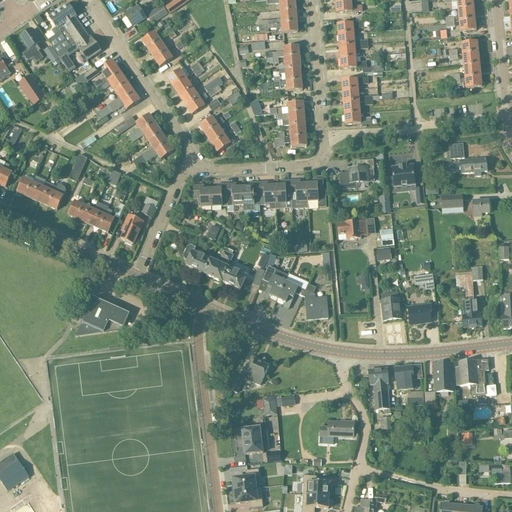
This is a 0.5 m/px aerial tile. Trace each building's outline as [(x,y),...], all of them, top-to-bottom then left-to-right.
[(282,0),(267,1),(267,2),(267,5),(280,4),(280,5),(281,12),(296,11),(295,0),(282,0)] [(457,0),(458,4),(458,10),(474,8),(473,0),(457,0)] [(174,1),(165,7),(170,14),(179,8),(174,1)] [(351,1),(336,2),(337,13),(348,12),(348,14),(363,12),(362,6),(352,7),(351,1)] [(146,4),(139,8),(138,7),(125,16),(133,28),(146,19),(143,14),(150,10),(146,4)] [(49,18),(56,28),(52,31),(56,36),(66,29),(70,26),(70,27),(72,25),(70,22),(76,18),(77,17),(69,5),(61,10),(60,8),(55,11),(57,13),(49,18)] [(149,16),(154,24),(154,25),(169,15),(163,6),(149,16)] [(459,16),(459,21),(475,19),(474,8),(458,10),(459,16)] [(281,20),(268,21),(269,24),(269,25),(297,23),(297,22),(296,11),(281,12),(281,20)] [(66,29),(56,36),(49,41),(60,57),(59,58),(70,73),(87,62),(101,52),(93,40),(91,41),(88,36),(76,18),(70,22),(72,25),(70,27),(70,26),(66,29)] [(476,31),(475,19),(459,21),(460,32),(476,31)] [(338,25),(338,36),(354,35),(353,30),(364,28),(364,22),(353,23),(353,24),(338,25)] [(297,23),(269,25),(269,29),(282,29),(282,34),(298,33),(297,23)] [(43,59),(39,52),(44,48),(40,43),(41,43),(32,30),(21,38),(29,50),(22,54),(28,62),(33,58),(37,63),(43,59)] [(142,41),(148,50),(164,39),(161,35),(158,37),(155,32),(142,41)] [(354,35),(338,36),(339,47),(355,46),(354,35)] [(161,42),(148,50),(154,59),(167,51),(165,48),(161,42)] [(180,42),(175,46),(179,51),(183,47),(180,42)] [(462,45),(463,56),(479,54),(478,43),(462,45)] [(355,46),(339,47),(340,58),(356,57),(355,46)] [(51,47),(44,52),(53,64),(60,59),(51,47)] [(300,58),(299,47),(284,48),(284,53),(272,53),(273,59),(278,59),(285,58),(285,59),(300,58)] [(248,48),(239,50),(241,57),(249,55),(248,48)] [(167,51),(154,59),(160,68),(173,60),(167,51)] [(479,54),(463,56),(464,67),(480,65),(479,54)] [(356,57),(340,58),(341,70),(352,69),(352,70),(367,69),(367,62),(356,63),(356,57)] [(279,66),(279,70),(286,70),(301,69),(300,58),(285,59),(285,66),(279,66)] [(0,79),(1,82),(11,75),(7,69),(1,59),(0,59),(0,79)] [(94,85),(97,90),(121,73),(115,65),(113,61),(104,66),(107,71),(103,74),(106,78),(101,82),(100,80),(94,85)] [(480,65),(464,67),(465,78),(481,76),(480,65)] [(99,75),(94,68),(83,76),(87,82),(99,75)] [(174,88),(186,79),(190,77),(185,69),(181,71),(180,70),(167,78),(174,88)] [(286,70),(279,70),(279,75),(286,74),(286,81),(302,80),(301,69),(286,70)] [(121,73),(97,90),(100,93),(111,86),(115,91),(127,83),(121,73)] [(83,76),(78,79),(83,86),(88,83),(87,82),(83,76)] [(482,87),(481,76),(465,78),(465,79),(460,80),(461,85),(466,84),(466,89),(482,87)] [(45,99),(30,77),(19,84),(34,106),(45,99)] [(220,78),(204,89),(208,94),(213,90),(223,84),(220,78)] [(342,81),(343,93),(359,91),(358,85),(369,85),(368,78),(357,79),(357,80),(342,81)] [(186,79),(174,88),(180,97),(193,89),(186,79)] [(302,80),(286,81),(286,82),(281,82),(280,81),(274,82),(275,89),(281,88),(281,87),(287,87),(287,92),(302,91),(302,80)] [(115,91),(120,99),(108,106),(110,108),(111,109),(117,105),(122,102),(134,93),(127,83),(115,91)] [(193,89),(180,97),(186,107),(199,98),(193,89)] [(213,90),(208,94),(211,99),(216,95),(213,90)] [(0,96),(0,97),(6,106),(14,101),(7,91),(0,96)] [(359,91),(343,93),(344,104),(360,103),(359,91)] [(122,102),(117,105),(120,109),(124,105),(128,110),(140,102),(134,93),(122,102)] [(238,93),(228,100),(232,107),(243,99),(238,93)] [(199,98),(186,107),(187,107),(193,116),(205,107),(202,103),(208,98),(206,95),(205,94),(199,98)] [(216,99),(207,106),(211,112),(220,105),(216,99)] [(276,109),(277,116),(304,114),(304,103),(288,104),(289,108),(276,109)] [(360,103),(344,104),(344,115),(360,114),(360,103)] [(260,109),(252,112),(254,119),(255,118),(262,115),(260,109)] [(228,113),(223,116),(226,121),(231,118),(228,113)] [(304,114),(277,116),(277,121),(283,120),(283,127),(290,126),(305,125),(304,114)] [(360,114),(344,115),(345,125),(357,124),(357,126),(372,125),(371,118),(361,119),(360,114)] [(129,136),(132,140),(156,124),(150,115),(136,124),(140,129),(129,136)] [(107,117),(97,123),(100,127),(109,120),(107,117)] [(132,117),(114,129),(118,136),(136,124),(132,117)] [(200,126),(206,135),(219,127),(225,123),(222,118),(216,122),(212,118),(200,126)] [(156,124),(132,140),(134,143),(145,136),(149,142),(162,133),(156,124)] [(305,125),(290,126),(291,137),(306,136),(305,125)] [(9,141),(15,144),(22,129),(16,126),(9,141)] [(219,127),(206,135),(212,144),(228,133),(224,128),(221,130),(219,127)] [(142,156),(133,162),(135,165),(136,166),(138,169),(147,163),(144,160),(156,152),(169,143),(168,143),(162,133),(149,142),(153,149),(142,156)] [(228,133),(212,144),(218,153),(231,145),(228,140),(231,137),(228,133)] [(291,138),(285,138),(285,144),(288,144),(288,143),(291,143),(291,144),(291,148),(307,147),(306,136),(291,137),(291,138)] [(279,139),(274,139),(275,148),(285,147),(285,144),(285,138),(279,139)] [(156,152),(144,160),(147,163),(158,155),(161,161),(174,152),(169,143),(156,152)] [(464,151),(450,152),(451,160),(465,159),(464,151)] [(81,157),(74,171),(81,175),(87,160),(81,157)] [(460,161),(462,175),(475,174),(475,177),(481,177),(482,173),(487,172),(486,159),(460,161)] [(349,174),(340,175),(341,185),(341,190),(356,189),(355,184),(365,183),(365,186),(369,186),(368,183),(375,182),(373,161),(357,162),(357,169),(349,169),(349,171),(349,174)] [(6,164),(0,176),(0,184),(6,188),(12,174),(8,171),(10,166),(6,164)] [(400,167),(392,168),(394,187),(415,185),(413,166),(406,167),(405,166),(400,166),(400,167)] [(108,171),(104,178),(109,180),(112,172),(108,170),(108,171)] [(112,172),(109,180),(108,183),(116,186),(121,176),(112,172)] [(17,193),(27,197),(34,183),(23,179),(17,193)] [(313,184),(307,184),(308,209),(308,210),(317,210),(318,209),(327,208),(326,190),(324,190),(323,179),(313,180),(313,184)] [(301,180),(291,181),(291,195),(292,210),(308,209),(307,184),(301,185),(301,180)] [(278,186),(274,186),(275,204),(276,204),(286,204),(286,195),(291,195),(291,181),(278,181),(278,186)] [(44,188),(38,202),(48,207),(56,188),(57,187),(46,182),(43,187),(44,188)] [(269,182),(259,183),(260,205),(265,205),(270,205),(270,210),(276,210),(276,204),(275,204),(274,186),(269,187),(269,182)] [(34,183),(27,197),(38,202),(44,188),(43,187),(34,183)] [(249,187),(243,188),(244,206),(244,212),(254,211),(254,206),(254,205),(260,205),(259,183),(249,183),(249,187)] [(217,189),(211,189),(212,208),(222,207),(228,207),(227,184),(217,185),(217,189)] [(237,184),(227,184),(228,207),(244,206),(243,188),(237,188),(237,184)] [(58,185),(56,188),(48,207),(57,211),(64,197),(63,196),(66,189),(58,185)] [(195,199),(198,199),(199,206),(200,207),(201,208),(212,208),(211,189),(205,190),(204,185),(195,186),(195,199)] [(423,188),(416,189),(418,205),(424,204),(423,188)] [(389,196),(379,198),(382,215),(391,213),(389,196)] [(464,199),(449,200),(450,213),(464,212),(464,199)] [(489,214),(489,201),(473,202),(474,217),(482,217),(482,214),(489,214)] [(68,216),(78,220),(85,206),(75,202),(68,216)] [(155,209),(146,205),(142,214),(151,218),(155,209)] [(85,206),(78,220),(88,225),(95,211),(85,206)] [(182,207),(179,215),(185,218),(189,210),(182,207)] [(105,215),(98,229),(108,234),(115,220),(110,218),(113,212),(108,210),(105,216),(105,215)] [(95,211),(88,225),(98,229),(105,215),(99,213),(95,211)] [(124,233),(121,240),(126,242),(125,244),(132,247),(133,245),(135,246),(141,231),(140,231),(143,223),(128,216),(124,226),(121,231),(124,233)] [(361,237),(368,236),(366,221),(337,224),(339,236),(347,235),(347,241),(361,240),(361,237)] [(238,222),(235,228),(241,231),(244,225),(238,222)] [(213,223),(206,237),(214,241),(218,233),(220,227),(213,223)] [(382,247),(394,246),(393,236),(381,237),(382,247)] [(188,247),(184,256),(185,259),(189,261),(186,266),(204,274),(205,274),(211,260),(194,252),(195,248),(191,246),(188,247)] [(508,247),(499,248),(499,261),(509,260),(508,247)] [(205,274),(204,275),(222,284),(223,283),(229,268),(225,266),(227,263),(230,265),(234,256),(232,255),(233,252),(225,248),(224,251),(220,260),(218,263),(211,260),(205,274)] [(390,249),(377,251),(379,261),(391,260),(390,249)] [(270,255),(267,265),(273,267),(276,257),(270,255)] [(229,268),(223,283),(241,291),(247,277),(229,268)] [(269,268),(263,281),(270,284),(268,287),(263,298),(268,301),(272,297),(278,300),(286,282),(274,276),(276,271),(269,268)] [(258,269),(253,285),(260,287),(265,272),(258,269)] [(332,269),(331,269),(325,269),(326,284),(333,284),(332,269)] [(472,272),(455,273),(456,287),(459,287),(459,292),(465,291),(465,297),(473,297),(473,291),(472,280),(472,272)] [(432,275),(424,276),(426,290),(434,289),(432,275)] [(92,282),(87,280),(83,287),(88,290),(92,282)] [(278,300),(284,303),(284,308),(289,310),(296,294),(303,297),(305,290),(299,287),(286,282),(278,300)] [(307,287),(305,290),(303,297),(305,298),(307,321),(329,318),(327,298),(316,299),(315,296),(315,295),(313,294),(316,288),(308,284),(307,287)] [(504,330),(511,329),(511,297),(502,298),(503,316),(504,330)] [(94,298),(80,329),(76,337),(123,331),(130,314),(106,304),(94,298)] [(402,320),(399,299),(382,301),(384,322),(402,320)] [(478,301),(464,302),(465,316),(462,316),(463,329),(483,327),(482,315),(479,315),(478,301)] [(408,308),(410,325),(431,323),(430,312),(432,312),(431,305),(408,308)] [(259,362),(260,362),(252,359),(243,379),(260,386),(263,379),(269,367),(259,362)] [(489,371),(488,361),(458,363),(459,368),(456,368),(457,387),(470,386),(471,397),(486,396),(485,385),(485,371),(489,371)] [(434,364),(435,393),(454,393),(453,363),(434,364)] [(421,366),(408,367),(410,390),(414,390),(413,381),(423,380),(421,366)] [(396,382),(397,382),(398,391),(410,390),(408,367),(394,369),(396,382)] [(388,369),(368,371),(370,386),(374,386),(376,411),(384,410),(384,414),(390,414),(388,392),(390,390),(389,386),(387,385),(387,384),(389,384),(388,369)] [(237,378),(231,391),(237,394),(243,381),(237,378)] [(425,392),(425,403),(435,403),(435,393),(425,392)] [(283,407),(295,406),(294,398),(282,399),(283,407)] [(408,398),(408,407),(424,406),(423,398),(408,398)] [(391,430),(390,418),(379,419),(381,431),(391,430)] [(334,437),(353,439),(354,424),(344,423),(344,424),(328,423),(328,429),(320,428),(319,445),(333,445),(334,437)] [(447,426),(447,437),(452,437),(452,439),(458,439),(458,426),(447,426)] [(245,456),(263,454),(262,441),(268,440),(267,432),(261,433),(260,428),(242,430),(245,456)] [(473,434),(461,434),(462,446),(473,446),(473,434)] [(280,451),(266,453),(268,463),(281,461),(280,451)] [(29,477),(14,454),(0,463),(0,479),(8,492),(29,477)] [(509,467),(496,466),(492,466),(492,474),(501,474),(501,484),(511,484),(511,472),(509,472),(509,467)] [(234,485),(232,485),(233,492),(256,490),(256,489),(255,478),(259,477),(259,470),(246,472),(247,478),(233,480),(234,485)] [(304,476),(303,495),(329,497),(329,495),(331,495),(331,487),(330,487),(330,484),(316,484),(317,477),(304,476)] [(256,490),(233,492),(234,500),(236,499),(236,504),(250,503),(250,509),(263,508),(261,488),(256,489),(256,490)] [(303,495),(301,511),(314,511),(315,509),(328,509),(329,497),(303,495)] [(376,511),(377,503),(386,504),(387,497),(375,496),(375,502),(361,500),(360,508),(355,507),(354,511),(376,511)]
